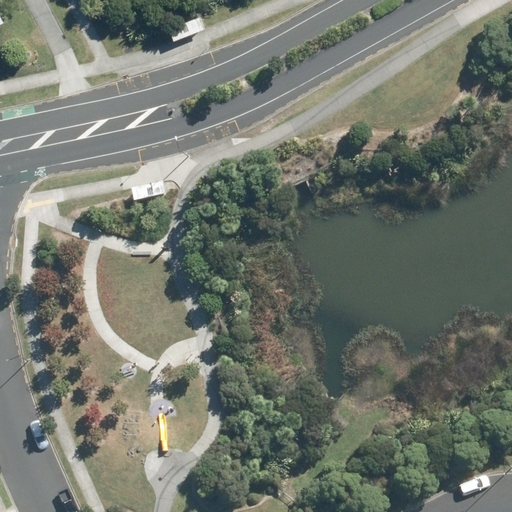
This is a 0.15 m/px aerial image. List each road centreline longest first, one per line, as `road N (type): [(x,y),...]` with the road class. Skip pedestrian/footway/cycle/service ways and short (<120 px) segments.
road 1 (residential): [(435,0),(290,84),(146,133),(0,169)]
road 2 (residential): [(0,127),(120,101),(182,78),(342,0)]
road 3 (residential): [(0,377),(56,511)]
